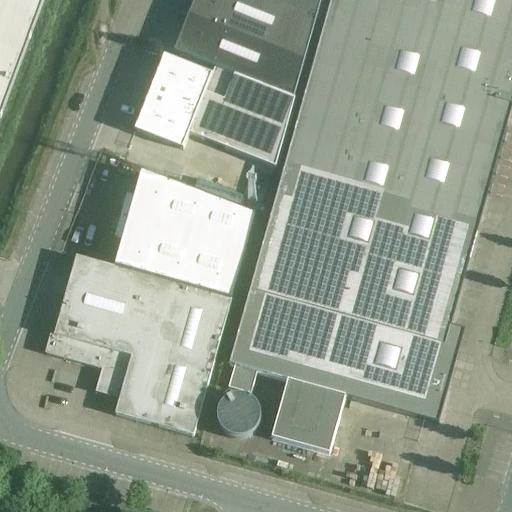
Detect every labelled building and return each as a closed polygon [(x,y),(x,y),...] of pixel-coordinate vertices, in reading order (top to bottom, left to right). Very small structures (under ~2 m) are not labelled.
[(0,0),(0,119),(30,39),(44,0),(0,0)] [(315,21),(259,0),(195,0),(189,15),(304,60),(315,21)] [(234,368),(228,390),(250,396),(256,375),(287,383),(271,441),(329,457),(345,400),(423,422),(438,426),(448,388),(434,385),(450,329),(506,127),(484,120),(489,102),(511,108),(511,0),(331,0),(229,367),(234,368)] [(321,0),(259,0),(315,21),(321,0)] [(174,54),(215,70),(293,100),(304,60),(189,15),(174,54)] [(215,70),(212,77),(164,58),(134,133),(183,151),(189,136),(275,170),(294,101),(293,101),(293,100),(215,70)] [(51,335),(45,355),(126,378),(115,417),(193,439),(194,434),(231,303),(254,218),(141,175),(134,200),(126,198),(113,244),(120,246),(114,270),(76,260),(54,336),(51,335)]
